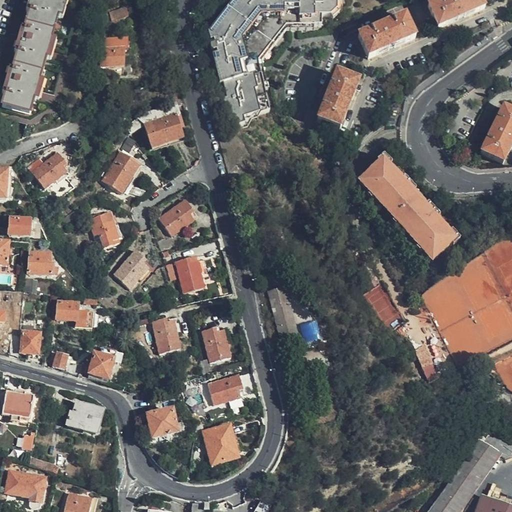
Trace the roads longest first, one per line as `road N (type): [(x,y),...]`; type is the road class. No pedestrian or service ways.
road 1 (residential): [(146,473),(191,492),(231,488),(255,473),(272,444),(272,402),(212,168)]
road 2 (residential): [(511,39),(438,92),(419,133),(426,156),(444,172),(511,180)]
road 3 (residential): [(0,363),(111,400),(146,473)]
road 4 (residential): [(212,168),(179,35),(184,0)]
